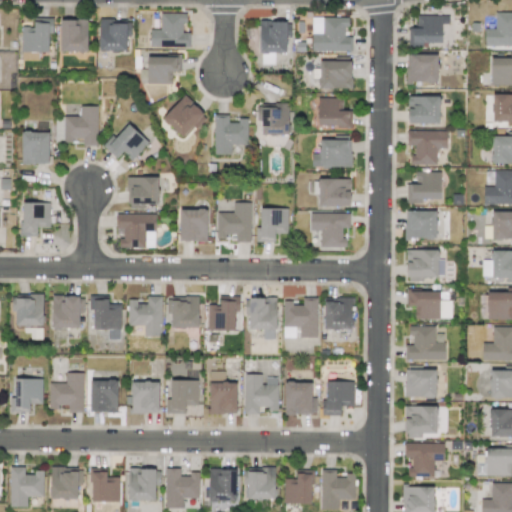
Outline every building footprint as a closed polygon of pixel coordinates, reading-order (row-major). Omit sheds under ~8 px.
[(511,12),(494,12),(494,29),(484,28),(483,45),(511,45),(511,12)] [(160,14),(186,14),(186,23),(181,23),(181,33),(189,33),(189,47),(150,47),(150,29),(160,29),(160,14)] [(411,43),(440,43),(441,15),(416,15),(415,28),(412,28),(411,43)] [(343,37),(344,27),(348,27),(348,18),(312,17),(311,51),(349,51),(350,37),(343,37)] [(21,23),(20,52),(48,53),(48,33),(52,33),(52,18),(32,18),(32,23),(21,23)] [(98,19),(98,51),(110,51),(110,52),(116,52),(116,50),(125,50),(125,35),(130,35),(129,22),(126,22),(126,18),(98,19)] [(60,19),(59,51),(86,51),(87,20),(60,19)] [(259,21),(259,54),(286,54),(286,38),(290,38),(290,24),(287,24),(287,21),(259,21)] [(437,55),(406,54),(406,81),(436,82),(437,55)] [(146,55),(146,83),(171,83),(171,71),(180,71),(180,55),(146,55)] [(490,85),(511,85),(511,55),(489,56),(490,85)] [(351,61),(319,60),(318,88),(350,89),(351,61)] [(491,121),(511,121),(511,94),(492,94),(491,121)] [(183,139),(205,115),(183,95),(161,118),(183,139)] [(406,123),(439,123),(439,96),(407,96),(406,123)] [(350,126),(350,111),(337,111),(337,98),(317,98),(317,126),(350,126)] [(97,106),(78,106),(78,116),(62,116),(62,140),(82,141),(82,145),(96,145),(97,106)] [(254,108),(254,126),(259,126),(259,135),(287,135),(288,110),(277,110),(277,108),(254,108)] [(213,154),(231,154),(231,144),(246,145),(246,118),(236,118),(236,122),(227,122),(228,116),(214,116),(213,154)] [(101,144),(115,159),(122,152),(129,160),(147,144),(127,122),(101,144)] [(445,130),(406,131),(406,145),(413,145),(414,155),(409,155),(409,164),(435,164),(435,148),(445,148),(445,130)] [(21,164),(48,163),(48,132),(21,132),(21,164)] [(511,163),(511,136),(491,136),(491,163),(511,163)] [(350,167),(350,140),(319,139),(318,154),(310,154),(310,167),(350,167)] [(511,204),(511,170),(493,170),(493,186),(482,186),(482,204),(511,204)] [(415,172),(440,172),(440,199),(420,199),(420,203),(404,203),(404,184),(415,184),(415,172)] [(157,177),(127,177),(126,204),(157,204),(157,177)] [(350,179),(317,178),(317,205),(349,206),(350,179)] [(49,203),(21,202),(21,236),(36,236),(36,227),(48,227),(49,203)] [(216,212),(215,238),(225,239),(225,234),(235,234),(235,241),(249,242),(250,202),(232,202),(232,212),(216,212)] [(286,234),(287,208),(259,208),(259,227),(255,227),(254,242),(274,242),(274,234),(286,234)] [(206,242),(206,210),(179,209),(179,241),(206,242)] [(405,211),(404,240),(409,240),(409,238),(435,238),(436,226),(438,226),(438,219),(436,219),(436,212),(405,211)] [(491,212),(511,212),(511,242),(511,239),(483,239),(483,226),(490,226),(490,221),(491,220),(491,212)] [(348,213),(309,213),(309,231),(319,231),(319,247),(346,247),(345,237),(341,237),(341,228),(349,228),(348,213)] [(154,214),(115,214),(115,229),(122,229),(122,239),(118,239),(118,248),(154,247),(154,214)] [(406,250),(437,250),(437,252),(439,253),(439,259),(437,260),(437,277),(406,278),(406,250)] [(491,251),(511,251),(511,282),(506,282),(506,278),(491,278),(491,260),(490,259),(490,254),(491,252),(491,251)] [(486,319),(511,319),(511,307),(511,287),(506,287),(506,292),(487,292),(486,319)] [(438,292),(409,291),(408,306),(414,306),(414,318),(450,319),(450,301),(438,301),(438,292)] [(42,326),(42,295),(15,295),(15,326),(42,326)] [(51,296),(51,328),(78,328),(79,314),(83,314),(83,296),(51,296)] [(127,301),(127,325),(143,326),(143,336),(160,336),(161,296),(146,296),(146,301),(127,301)] [(239,296),(220,296),(220,305),(207,304),(206,330),(234,330),(235,311),(239,311),(239,296)] [(197,297),(170,297),(170,328),(198,328),(197,297)] [(248,329),(262,330),(262,339),(275,339),(275,298),(248,297),(248,329)] [(283,337),(294,337),(294,328),(299,328),(299,338),(316,337),(315,297),(299,298),(299,301),(282,301),(283,337)] [(324,298),(323,328),(350,329),(351,299),(324,298)] [(92,300),(93,330),(106,329),(107,340),(120,339),(119,304),(108,304),(108,299),(92,300)] [(434,326),(408,326),(408,336),(412,336),(411,345),(404,345),(404,359),(444,360),(444,342),(433,342),(434,326)] [(481,360),(511,360),(511,327),(491,327),(491,343),(481,343),(481,360)] [(435,369),(404,369),(404,397),(435,397),(435,369)] [(511,398),(511,370),(489,370),(489,398),(511,398)] [(236,382),(224,382),(224,371),(208,371),(209,414),(236,413),(236,382)] [(80,412),(82,373),(65,372),(64,383),(49,383),(48,407),(67,407),(66,412),(80,412)] [(257,414),(257,406),(267,406),(267,411),(277,411),(276,377),(262,377),(262,374),(243,374),(243,414),(257,414)] [(41,404),(41,379),(11,378),(11,412),(28,412),(29,403),(41,404)] [(197,380),(168,379),(168,410),(184,411),(184,405),(197,405),(197,380)] [(89,412),(116,412),(117,380),(90,380),(89,412)] [(353,381),(324,381),(323,415),(340,415),(341,406),(352,407),(353,381)] [(158,382),(131,382),(131,413),(158,413),(158,382)] [(311,382),(283,383),(284,415),(316,414),(315,396),(311,396),(311,382)] [(435,434),(436,406),(403,405),(403,433),(435,434)] [(511,436),(511,409),(490,409),(489,436),(511,436)] [(443,443),(403,443),(403,457),(411,458),(411,467),(407,467),(406,476),(433,477),(433,460),(443,461),(443,443)] [(510,476),(510,463),(511,463),(511,447),(485,447),(485,475),(510,476)] [(26,507),(26,496),(42,496),(43,470),(33,470),(33,475),(24,475),(24,466),(9,466),(9,506),(26,507)] [(77,469),(50,468),(49,498),(77,498),(77,469)] [(118,476),(106,476),(106,468),(90,468),(90,502),(118,502),(118,476)] [(154,468),(128,468),(128,500),(155,500),(154,468)] [(164,508),(181,508),(181,498),(198,498),(198,472),(188,472),(188,476),(179,476),(179,468),(164,468),(164,508)] [(246,499),(274,499),(274,468),(242,468),(242,485),(246,485),(246,499)] [(236,470),(208,469),(208,487),(203,487),(203,500),(235,501),(236,470)] [(354,499),(354,475),(335,475),(335,469),(319,469),(320,509),(337,509),(337,499),(354,499)] [(283,503),(310,504),(311,473),(295,473),(295,479),(283,478),(283,503)] [(511,511),(511,482),(490,482),(490,499),(480,498),(480,511),(511,511)] [(432,511),(432,486),(401,487),(401,511),(432,511)]
